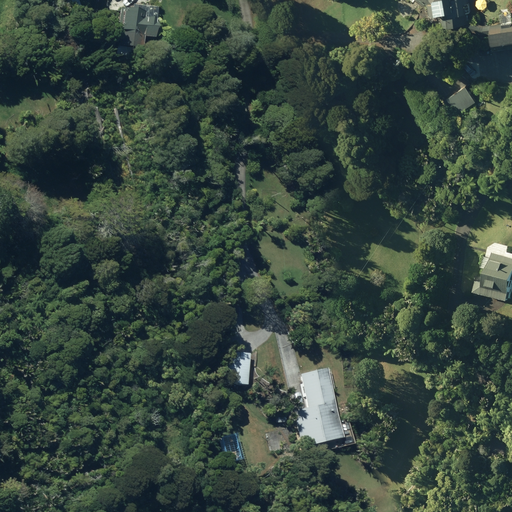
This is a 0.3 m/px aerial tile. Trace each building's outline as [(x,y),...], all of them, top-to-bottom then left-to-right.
[(438,11),(440,26),(467,22),(465,13),(468,12),(466,0),(416,0),(422,4),(425,2),(428,1),(429,12),(438,11)] [(125,10),(120,48),(143,51),(145,39),(156,40),(160,8),(150,7),(149,13),(125,10)] [(511,45),(511,20),(482,24),(483,33),(490,32),(492,47),(511,45)] [(442,101),(452,116),(475,100),(466,85),(442,101)] [(473,293),(507,302),(511,281),(511,280),(511,259),(490,254),(489,260),(483,258),(480,269),(486,270),(483,283),(475,281),(473,293)] [(223,384),(244,386),(247,354),(226,353),(223,384)] [(297,376),(313,446),(339,440),(323,369),(297,376)]
